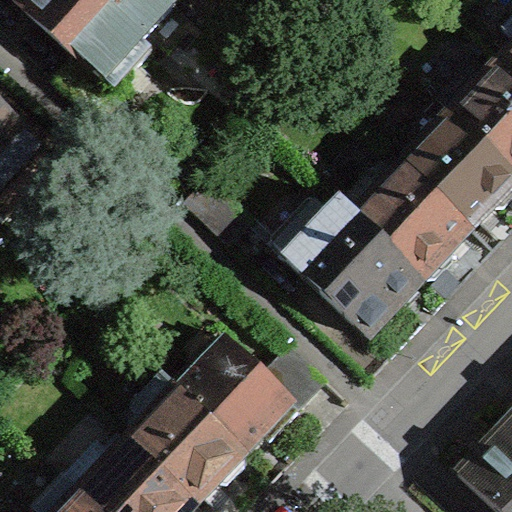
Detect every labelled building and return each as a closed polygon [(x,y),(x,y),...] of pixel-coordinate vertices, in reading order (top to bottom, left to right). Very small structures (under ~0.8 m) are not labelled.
[(16,0),(14,2),(73,56),(51,80),(99,125),(122,101),(113,94),(150,54),(140,44),(173,7),(165,0),(16,0)] [(468,70),(437,102),(407,134),(421,147),(403,166),(386,185),(371,171),(341,203),(285,261),(367,339),(383,322),(422,281),(424,280),(434,281),(444,270),(451,262),(450,253),(471,230),(485,216),(492,208),(494,209),(502,209),(511,198),(511,23),(503,33),(511,41),(511,52),(500,65),(483,83),(468,70)] [(0,203),(11,213),(55,166),(0,115),(0,203)] [(85,201),(129,242),(152,217),(109,176),(85,201)] [(250,220),(206,178),(182,204),(226,246),(250,220)] [(128,442),(110,461),(96,447),(65,479),(35,511),(36,511),(188,511),(195,506),(204,496),(217,484),(226,486),(243,467),(242,458),(243,455),(254,444),(261,436),(269,443),(325,381),(288,346),(260,375),(226,342),(198,372),(189,363),(169,385),(161,378),(131,410),(145,423),(128,442)] [(458,477),(495,511),(511,511),(511,419),(504,428),(469,465),(458,477)]
